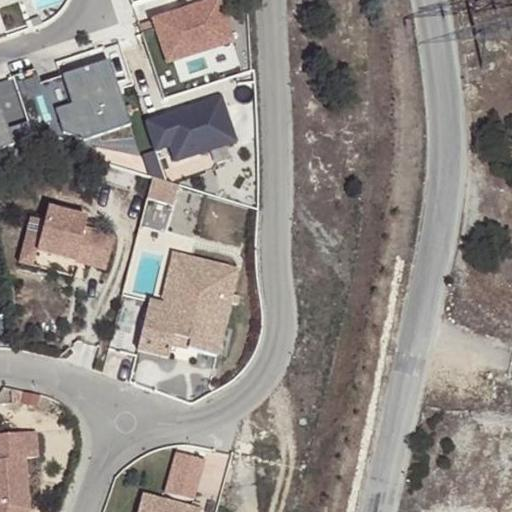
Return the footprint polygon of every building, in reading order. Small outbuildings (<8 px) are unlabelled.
[(212,0),(162,17),(179,65),(245,43),(230,0),(212,0)] [(146,154),(160,149),(165,167),(226,145),(212,101),(137,126),(146,154)] [(0,162),(3,172),(31,163),(17,126),(0,132),(0,162)] [(168,195),(137,186),(132,207),(163,214),(168,195)] [(74,216),(23,204),(12,248),(25,251),(64,260),(72,226),(74,216)] [(86,229),(72,226),(64,260),(78,264),(86,229)] [(102,233),(86,229),(78,264),(94,268),(102,233)] [(25,251),(12,248),(8,263),(21,267),(25,251)] [(185,258),(168,254),(156,303),(174,307),(185,258)] [(185,258),(174,307),(156,303),(143,300),(132,349),(163,356),(166,344),(171,345),(173,337),(184,339),(182,348),(211,355),(231,269),(185,258)] [(184,339),(173,337),(171,345),(182,348),(184,339)] [(0,511),(20,511),(15,462),(28,461),(26,436),(0,437),(0,511)] [(181,450),(169,493),(205,502),(216,460),(181,450)] [(172,511),(133,501),(130,511),(172,511)]
